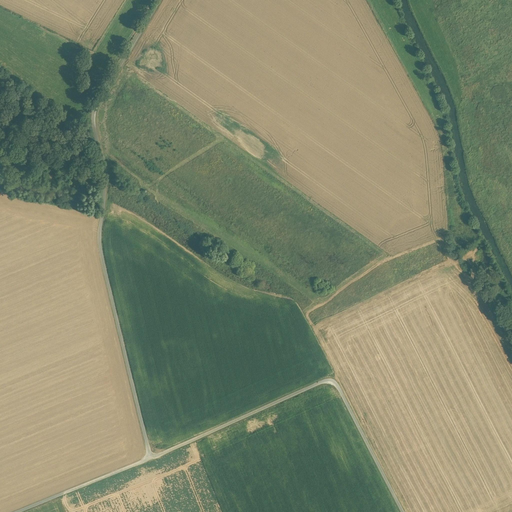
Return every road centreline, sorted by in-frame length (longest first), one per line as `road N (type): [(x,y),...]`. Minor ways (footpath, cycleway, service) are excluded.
road 1 (residential): [(159,0),(91,113),(104,194),(100,252),(150,457)]
road 2 (unclassified): [(403,511),(332,378),(150,457)]
road 3 (unclassified): [(150,457),(15,511)]
road 4 (track): [(511,342),(479,285),(448,256),(447,230)]
